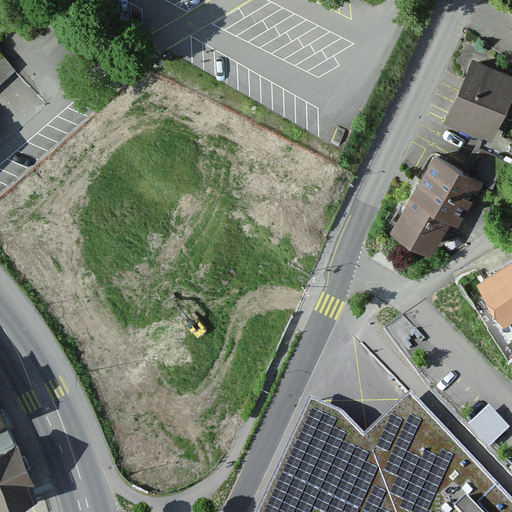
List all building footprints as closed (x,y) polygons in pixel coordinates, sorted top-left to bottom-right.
[(511,96),(511,74),(474,58),(460,91),(447,120),(493,140),(506,110),(511,96)] [(0,82),(10,74),(0,63),(0,82)] [(145,105),(70,174),(106,202),(163,163),(204,178),(225,143),(145,105)] [(197,312),(241,342),(308,235),(337,171),(281,149),(274,167),(240,151),(227,177),(262,193),(233,257),(197,312)] [(431,161),(388,238),(426,259),(470,182),(431,161)] [(0,234),(0,237),(74,324),(153,456),(207,424),(120,279),(48,194),(0,234)] [(511,258),(475,282),(502,324),(511,317),(511,258)] [(258,511),(511,511),(511,505),(409,400),(363,443),(341,421),(309,405),(258,511)] [(491,404),(470,423),(489,445),(510,426),(491,404)] [(13,442),(0,446),(0,510),(35,496),(26,475),(13,442)]
